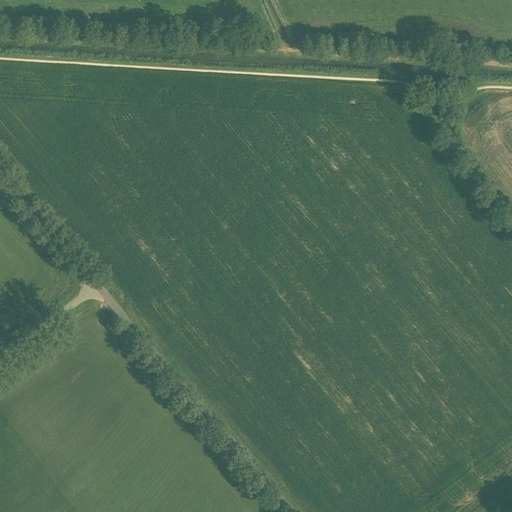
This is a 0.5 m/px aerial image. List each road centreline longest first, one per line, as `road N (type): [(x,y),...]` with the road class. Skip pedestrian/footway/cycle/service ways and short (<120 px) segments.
road 1 (track): [(0,35),(511,62)]
road 2 (unclassified): [(296,511),(94,285)]
road 3 (unclassified): [(94,285),(0,172)]
